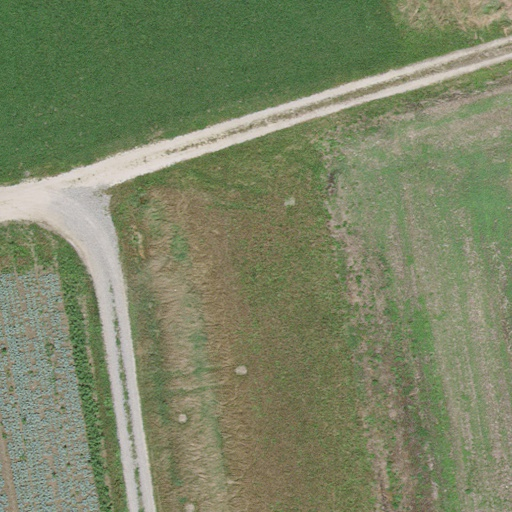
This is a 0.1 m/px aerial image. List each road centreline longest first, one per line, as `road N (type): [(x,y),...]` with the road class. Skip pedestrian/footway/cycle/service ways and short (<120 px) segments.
road 1 (track): [(0,206),(511,44)]
road 2 (track): [(141,511),(91,177)]
